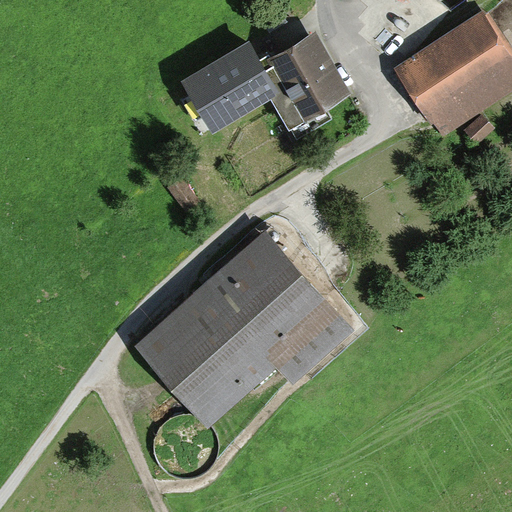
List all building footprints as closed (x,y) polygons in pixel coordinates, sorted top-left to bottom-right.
[(511,46),(492,16),(408,69),(448,132),(511,91),(511,46)] [(263,49),(198,87),(221,125),(279,92),(300,128),(358,94),(322,33),(271,63),(263,49)] [(486,114),(471,129),(480,139),(496,125),(486,114)] [(187,180),(171,192),(190,215),(205,202),(187,180)] [(277,232),(155,344),(225,421),(287,364),(303,382),(364,326),(277,232)]
